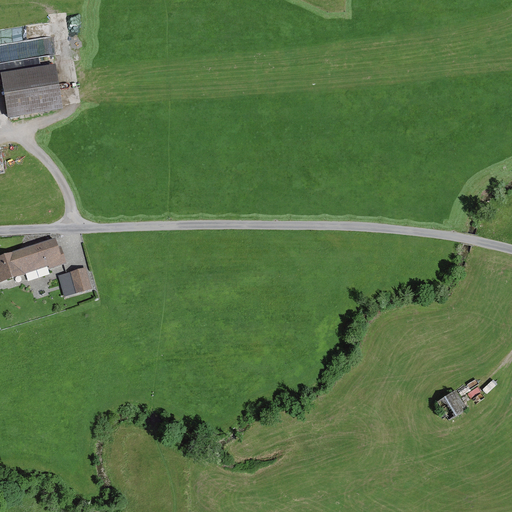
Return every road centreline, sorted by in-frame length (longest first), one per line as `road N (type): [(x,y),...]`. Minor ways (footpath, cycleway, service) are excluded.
road 1 (unclassified): [(0,231),(374,227),(511,250)]
road 2 (track): [(71,228),(57,173),(11,131)]
